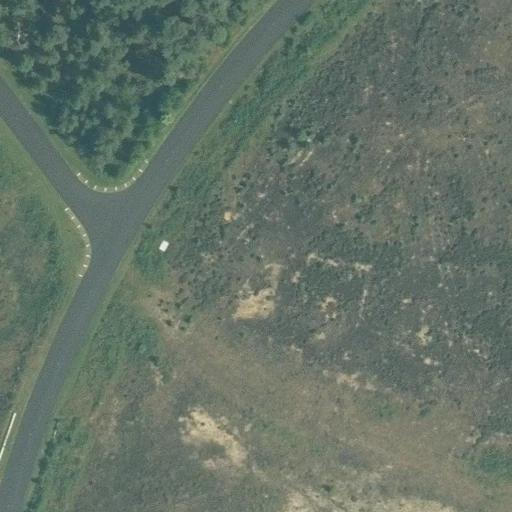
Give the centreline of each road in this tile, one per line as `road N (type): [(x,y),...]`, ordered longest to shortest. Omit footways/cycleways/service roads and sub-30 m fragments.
road 1 (unclassified): [(125,237),(49,371),(2,511)]
road 2 (unclassified): [(301,0),(180,139),(125,237)]
road 3 (unclassified): [(125,237),(75,194),(0,95)]
